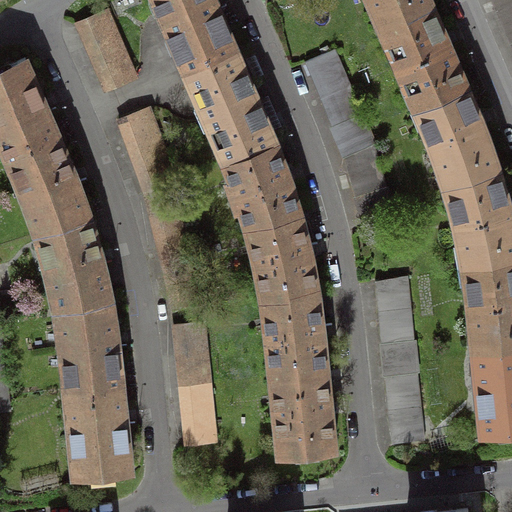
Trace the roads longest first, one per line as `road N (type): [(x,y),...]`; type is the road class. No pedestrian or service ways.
road 1 (residential): [(35,11),(119,206),(144,317),(163,510)]
road 2 (residential): [(249,0),(332,216),(347,285),(367,489)]
road 3 (residential): [(163,510),(367,489)]
road 4 (residential): [(367,489),(511,474)]
road 5 (residential): [(511,114),(464,0)]
